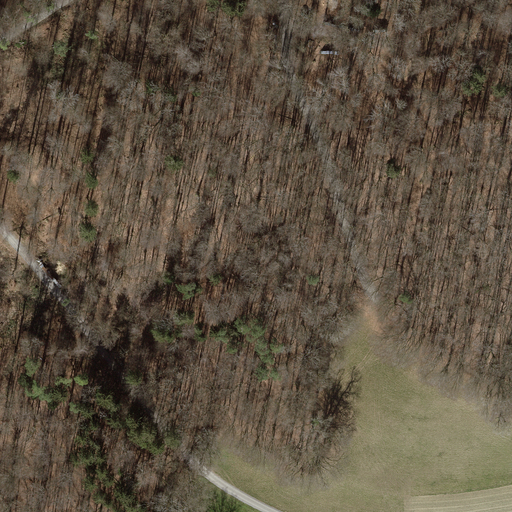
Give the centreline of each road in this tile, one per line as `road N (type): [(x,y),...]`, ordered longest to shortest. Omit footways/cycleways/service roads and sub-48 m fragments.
road 1 (track): [(0,229),(124,368),(176,443),(277,511)]
road 2 (track): [(282,0),(289,69),(366,290)]
road 3 (track): [(285,33),(367,36),(389,48),(454,164)]
